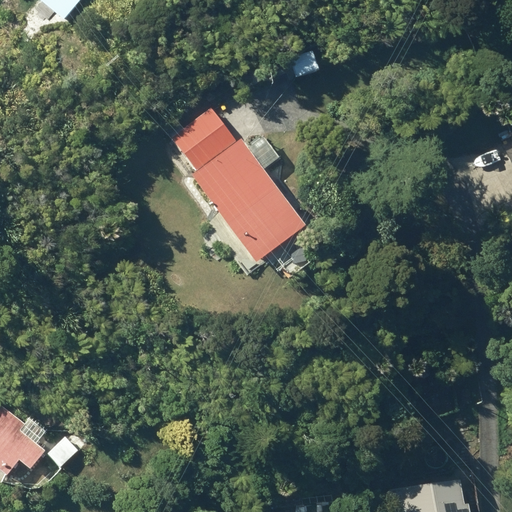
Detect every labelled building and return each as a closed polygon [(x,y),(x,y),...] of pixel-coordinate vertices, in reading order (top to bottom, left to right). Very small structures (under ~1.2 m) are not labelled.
[(37,0),(64,22),(82,0),(37,0)] [(319,73),(314,52),(287,59),(293,80),(319,73)] [(242,93),(262,83),(256,72),(237,82),(242,93)] [(190,179),(257,267),(307,229),(240,142),(237,144),(211,110),(173,139),(199,172),(190,179)] [(29,471),(45,452),(19,430),(25,423),(0,402),(0,473),(6,478),(18,462),(29,471)] [(64,467),(75,455),(64,446),(53,458),(64,467)] [(469,511),(464,476),(389,487),(392,511),(469,511)] [(331,477),(285,485),(289,510),(336,502),(331,477)]
